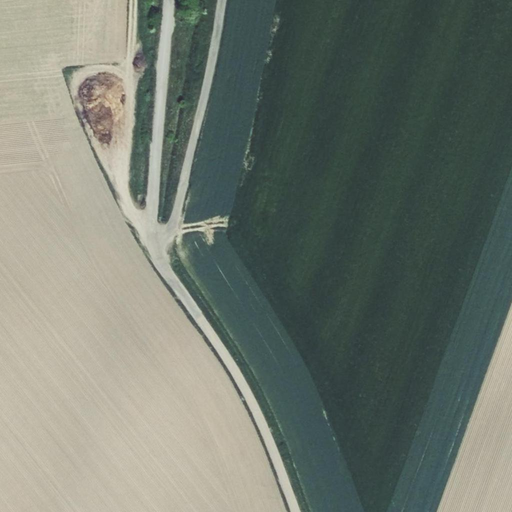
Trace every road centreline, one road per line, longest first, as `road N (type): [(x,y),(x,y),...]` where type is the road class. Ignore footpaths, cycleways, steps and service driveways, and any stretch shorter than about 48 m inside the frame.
road 1 (unclassified): [(295,511),(252,405),(152,239),(169,0)]
road 2 (track): [(152,239),(173,222),(222,0)]
